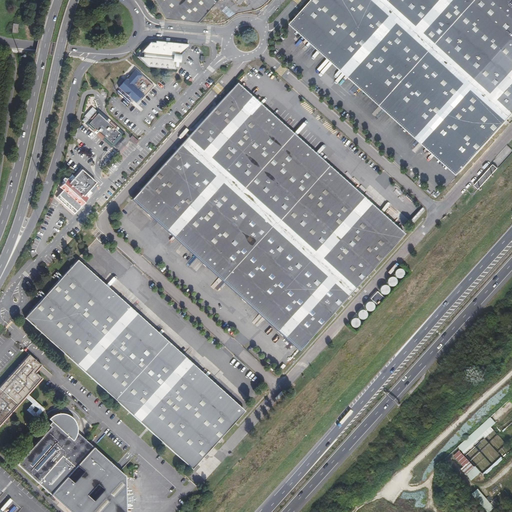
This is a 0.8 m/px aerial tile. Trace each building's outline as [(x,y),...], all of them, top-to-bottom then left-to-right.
[(153,0),(164,19),(198,22),(217,0),(222,0),(223,1),(223,0),(153,0)] [(511,0),(311,0),(290,23),(458,174),(511,114),(511,0)] [(188,44),(155,41),(155,43),(150,42),(141,52),(143,52),(143,57),(137,57),(148,67),(175,69),(176,60),(174,60),(174,56),(179,56),(180,56),(188,47),(188,44)] [(136,69),(130,76),(127,79),(126,78),(118,87),(136,103),(143,94),(144,96),(154,85),(136,69)] [(132,199),(299,350),(404,234),(310,149),(237,83),(132,199)] [(125,138),(122,135),(123,134),(97,111),(97,112),(94,109),(92,108),(85,116),(89,120),(86,123),(96,132),(111,146),(113,145),(115,148),(125,138)] [(139,141),(132,135),(130,138),(136,143),(139,141)] [(497,168),(493,164),(474,185),(478,189),(497,168)] [(94,185),(96,183),(82,170),(75,177),(72,181),(70,182),(67,179),(60,187),(63,190),(56,197),(74,214),(88,198),(85,195),(86,194),(87,192),(90,195),(97,187),(94,185)] [(57,347),(192,469),(244,411),(77,260),(25,318),(57,347)] [(394,272),(398,278),(405,274),(400,267),(394,272)] [(387,284),(395,286),(397,278),(389,276),(387,284)] [(390,287),(382,284),(380,292),(388,294),(390,287)] [(377,291),(372,299),(378,304),(384,297),(377,291)] [(374,310),(373,302),(365,302),(366,310),(374,310)] [(367,318),(366,310),(358,310),(359,318),(367,318)] [(360,320),(352,318),(351,325),(358,327),(360,320)] [(50,370),(31,350),(0,385),(0,425),(26,397),(28,394),(50,370)] [(43,409),(28,394),(26,397),(33,403),(27,409),(49,429),(51,427),(48,425),(38,415),(43,409)] [(463,452),(511,407),(511,404),(509,401),(458,447),(463,452)] [(36,481),(40,485),(70,511),(125,511),(126,476),(77,432),(77,431),(77,427),(76,422),(72,418),(70,416),(64,413),(60,413),(56,414),(53,415),(48,419),(52,422),(48,425),(51,427),(49,429),(17,464),(36,481)] [(466,475),(474,467),(460,451),(454,456),(464,468),(461,470),(466,475)]
